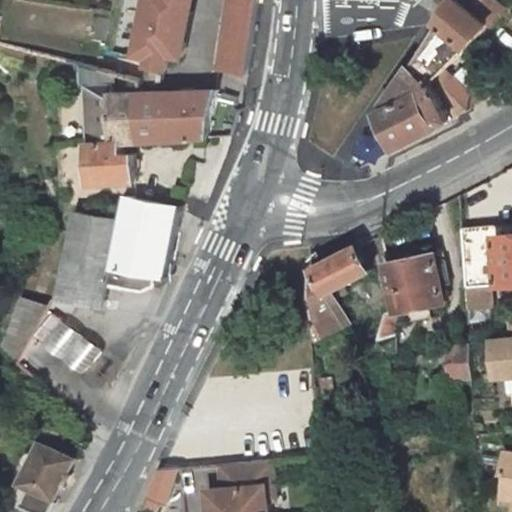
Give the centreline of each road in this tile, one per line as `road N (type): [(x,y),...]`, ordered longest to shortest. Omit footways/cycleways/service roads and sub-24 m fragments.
road 1 (primary): [(256,197),(95,511)]
road 2 (secondary): [(511,123),(380,196),(333,210),(256,197)]
road 3 (residential): [(276,145),(318,143),(350,112),(423,0)]
road 4 (primary): [(276,145),(296,0)]
